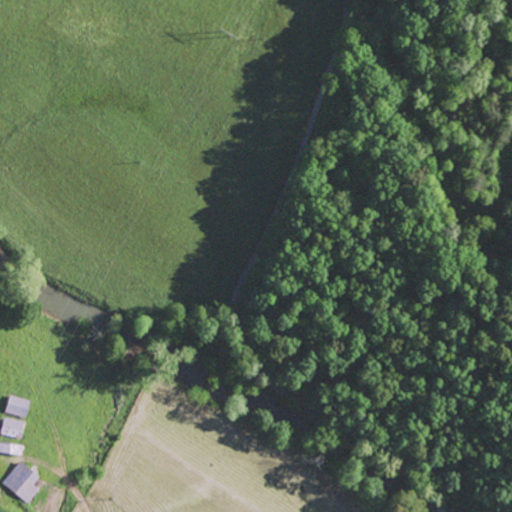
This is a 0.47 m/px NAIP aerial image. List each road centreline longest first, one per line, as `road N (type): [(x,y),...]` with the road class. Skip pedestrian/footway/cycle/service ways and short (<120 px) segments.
road 1 (residential): [(442,511),(421,474),(283,390),(237,339),(233,302),(319,100)]
road 2 (residential): [(26,0),(319,100)]
